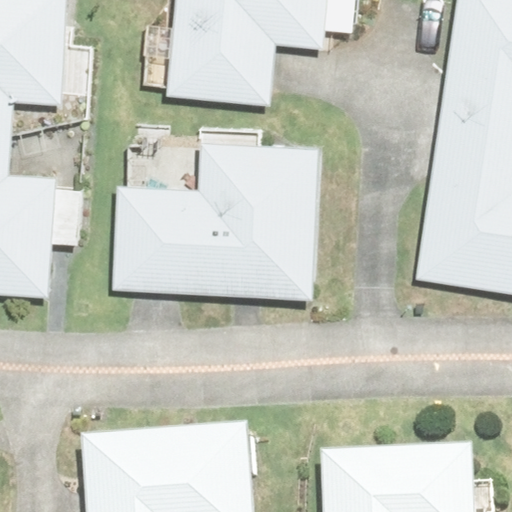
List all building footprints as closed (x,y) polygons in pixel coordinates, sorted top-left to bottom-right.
[(211,148),(216,90),(279,92),(281,0),(119,0),(109,140),(211,148)] [(26,8),(0,7),(0,119),(28,120),(26,8)] [(511,331),(511,223),(494,220),(507,141),(511,141),(511,22),(488,18),(488,19),(406,7),(357,321),(475,340),(475,339),(510,344),(511,331)] [(147,221),(54,214),(44,342),(144,350),(144,341),(262,351),(275,191),(151,180),(147,221)] [(108,466),(109,469),(27,471),(28,511),(199,511),(199,465),(108,466)] [(370,491),(263,495),(264,511),(426,511),(425,489),(370,492),(370,491)]
